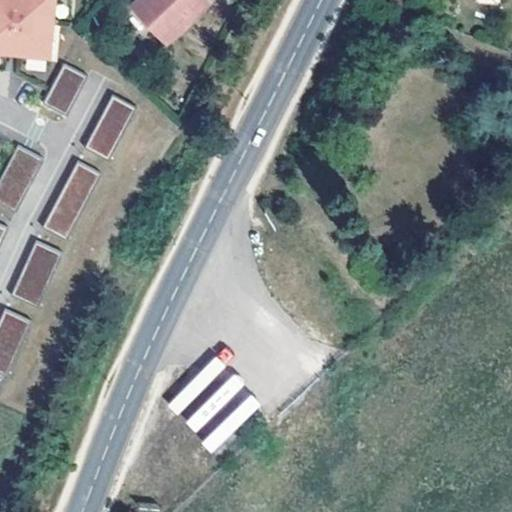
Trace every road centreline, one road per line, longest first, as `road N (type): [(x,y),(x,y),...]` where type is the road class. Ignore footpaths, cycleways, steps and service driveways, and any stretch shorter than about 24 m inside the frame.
road 1 (tertiary): [(81,511),(166,309),(320,0)]
road 2 (unknown): [(213,212),(366,423)]
road 3 (residential): [(0,120),(47,139),(56,165),(0,284)]
